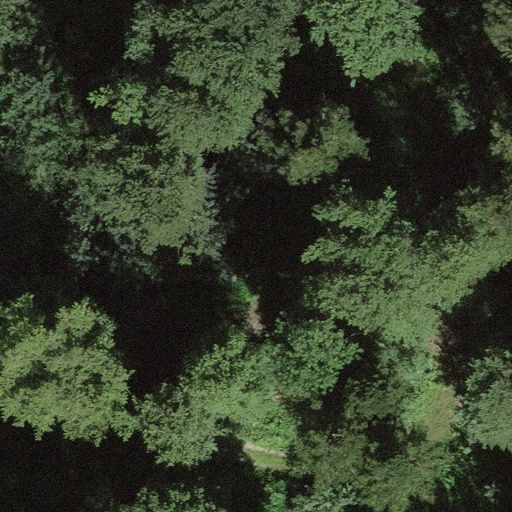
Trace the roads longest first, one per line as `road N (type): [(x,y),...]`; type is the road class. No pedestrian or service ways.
road 1 (track): [(0,397),(278,278),(442,284),(491,372),(417,463),(286,477),(141,423)]
road 2 (track): [(278,278),(294,153),(288,0)]
